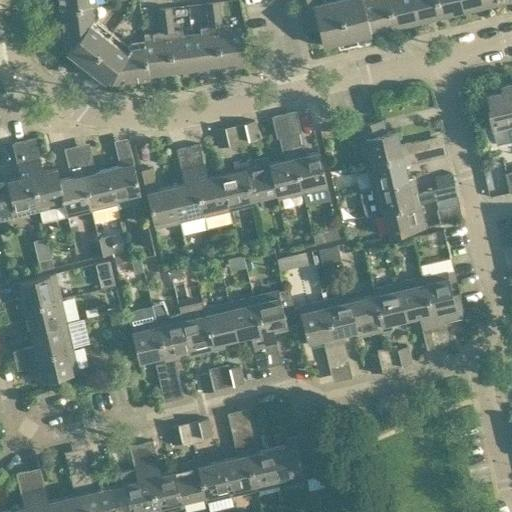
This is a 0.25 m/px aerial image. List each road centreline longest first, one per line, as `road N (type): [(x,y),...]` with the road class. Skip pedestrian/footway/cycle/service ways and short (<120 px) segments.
road 1 (residential): [(477,363),(322,395),(293,383),(16,445),(0,382)]
road 2 (residential): [(477,363),(498,295),(440,52)]
road 3 (residential): [(307,84),(170,114),(82,109),(37,82)]
road 4 (residential): [(511,500),(477,363)]
road 5 (residential): [(440,52),(307,84)]
